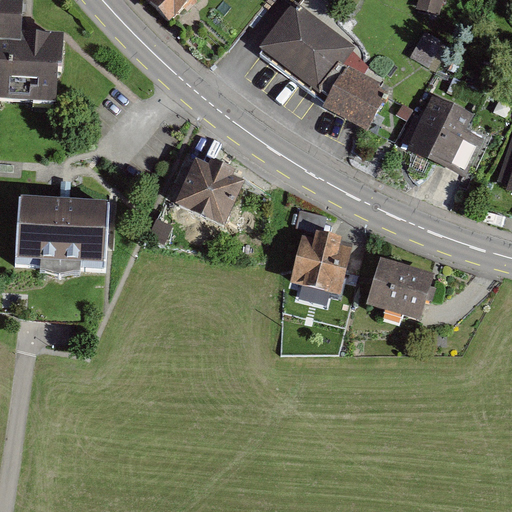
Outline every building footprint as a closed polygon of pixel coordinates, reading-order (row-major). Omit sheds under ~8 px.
[(0,0),(0,101),(56,106),(60,48),(23,45),(26,0),(0,0)] [(154,0),(189,29),(212,0),(154,0)] [(424,0),(422,12),(446,17),(449,0),(424,0)] [(351,50),(297,9),(261,57),(328,108),(369,130),(386,98),(375,92),(378,86),(340,67),(351,50)] [(433,32),(418,58),(428,63),(438,69),(452,43),(433,32)] [(482,115),(443,99),(421,152),(478,175),(491,142),(474,135),(482,115)] [(256,186),(204,167),(188,210),(241,229),(256,186)] [(65,205),(22,202),(19,262),(125,267),(128,208),(65,205)] [(368,254),(310,242),(301,280),(359,292),(368,254)] [(451,285),(389,265),(377,302),(438,322),(451,285)]
